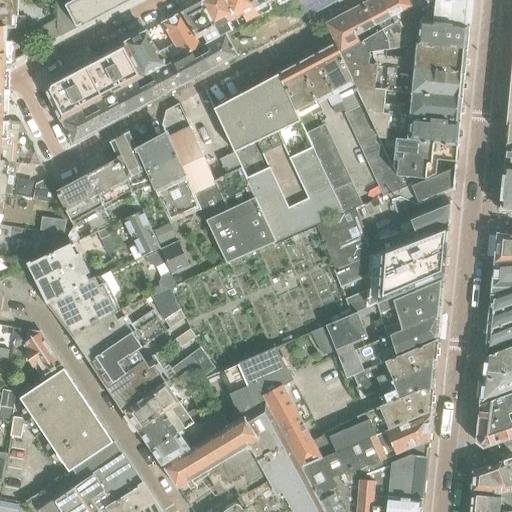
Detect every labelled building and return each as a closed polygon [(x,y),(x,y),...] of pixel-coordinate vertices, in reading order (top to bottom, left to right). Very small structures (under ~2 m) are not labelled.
[(0,0),(0,28),(8,29),(24,29),(24,16),(19,17),(19,0),(0,0)] [(60,37),(77,28),(65,6),(65,0),(56,0),(56,21),(56,30),(60,37)] [(65,0),(65,6),(77,28),(82,26),(82,25),(129,0),(65,0)] [(229,23),(235,20),(224,0),(208,0),(201,4),(220,39),(227,35),(234,31),(229,23)] [(262,17),(252,0),(224,0),(235,20),(243,15),(248,24),(262,17)] [(252,0),(262,17),(279,7),(275,0),(252,0)] [(339,2),(342,0),(297,0),(307,19),(339,1),(339,2)] [(382,0),(371,0),(362,5),(377,34),(395,23),(382,0)] [(388,50),(408,47),(467,53),(467,49),(467,42),(468,35),(469,28),(472,0),(434,0),(428,3),(415,11),(395,23),(377,34),(363,42),(366,54),(388,50)] [(415,11),(409,0),(382,0),(395,23),(415,11)] [(220,39),(201,4),(182,14),(199,48),(202,47),(198,39),(203,36),(208,44),(205,45),(206,46),(220,39)] [(363,42),(377,34),(362,5),(343,15),(359,45),(363,42)] [(192,52),(199,48),(182,14),(163,24),(174,44),(167,48),(165,49),(172,63),(192,53),(192,52)] [(359,45),(343,15),(325,24),(335,45),(344,64),(366,65),(367,58),(366,54),(363,42),(359,45)] [(56,21),(43,28),(44,29),(51,42),(60,37),(56,30),(56,21)] [(6,82),(8,29),(0,28),(0,92),(5,93),(6,82)] [(29,32),(29,45),(43,45),(43,32),(29,32)] [(148,32),(125,44),(143,78),(171,64),(172,63),(165,49),(159,52),(148,32)] [(201,57),(210,72),(238,56),(227,35),(206,46),(209,52),(201,57)] [(125,44),(104,55),(122,89),(143,78),(125,44)] [(339,93),(354,84),(344,64),(335,45),(301,63),(304,68),(302,69),(317,101),(327,95),(332,106),(335,113),(344,110),(341,104),(343,103),(342,102),(343,101),(339,93)] [(465,75),(467,53),(408,47),(408,58),(386,56),(388,50),(366,54),(367,58),(366,65),(465,75)] [(183,86),(210,72),(201,57),(196,59),(192,53),(172,63),(171,64),(183,86)] [(104,55),(84,65),(102,99),(122,89),(104,55)] [(317,101),(302,69),(304,68),(301,63),(279,75),(299,114),(309,109),(313,116),(322,111),(317,101)] [(154,102),(183,86),(171,64),(143,78),(142,79),(154,102)] [(462,99),(465,75),(366,65),(344,64),(354,84),(356,88),(386,91),(412,94),(462,99)] [(84,65),(64,76),(81,110),(102,99),(84,65)] [(279,75),(251,90),(215,109),(235,153),(272,136),(302,120),(299,114),(279,75)] [(64,76),(43,87),(52,105),(60,121),(81,110),(64,76)] [(125,117),(154,102),(142,79),(113,94),(125,117)] [(460,122),(462,99),(412,94),(411,112),(403,111),(403,105),(385,103),(386,91),(356,88),(360,95),(365,107),(369,114),(460,122)] [(0,159),(1,160),(3,148),(17,149),(19,131),(14,130),(14,123),(4,122),(5,93),(0,92),(0,159)] [(125,117),(113,94),(96,103),(101,110),(93,115),(101,130),(125,117)] [(365,107),(360,95),(343,103),(341,104),(344,110),(347,115),(365,107)] [(369,114),(365,107),(347,115),(352,128),(371,119),(369,114)] [(73,145),(101,130),(93,115),(86,119),(82,110),(61,122),(73,145)] [(458,145),(460,122),(369,114),(371,119),(378,133),(380,137),(396,139),(458,145)] [(378,133),(371,119),(352,128),(359,142),(378,133)] [(314,149),(332,140),(325,126),(307,135),(312,144),(314,149)] [(229,210),(215,180),(190,127),(168,137),(202,209),(207,220),(229,210)] [(134,193),(153,184),(138,151),(129,132),(110,143),(119,161),(132,190),(134,193)] [(384,147),(380,137),(378,133),(359,142),(365,155),(384,147)] [(138,151),(153,184),(171,223),(202,209),(168,137),(167,135),(138,151)] [(456,162),(458,145),(396,139),(393,166),(397,174),(398,176),(426,179),(437,174),(438,160),(456,162)] [(338,153),(332,140),(314,149),(320,161),(338,153)] [(390,160),(384,147),(365,155),(371,169),(390,160)] [(296,173),(320,162),(314,149),(289,159),(296,173)] [(344,166),(338,153),(320,161),(326,174),(344,166)] [(0,212),(3,213),(6,194),(12,195),(18,163),(1,161),(1,160),(0,159),(0,212)] [(371,169),(378,182),(397,174),(393,166),(390,160),(371,169)] [(104,205),(114,224),(124,219),(142,211),(134,193),(132,190),(119,161),(88,178),(104,205)] [(326,175),(320,162),(296,173),(302,186),(326,175)] [(350,179),(344,166),(326,174),(332,187),(350,179)] [(511,167),(504,167),(500,211),(511,212),(511,167)] [(227,263),(277,241),(266,218),(260,205),(253,191),(247,178),(242,168),(215,180),(229,210),(207,220),(227,263)] [(247,178),(253,191),(276,181),(270,168),(247,178)] [(403,188),(389,194),(397,213),(418,204),(453,190),(454,190),(456,168),(412,186),(411,185),(403,188)] [(403,188),(398,176),(397,174),(378,182),(384,196),(389,194),(403,188)] [(333,188),(326,175),(302,186),(308,199),(333,188)] [(36,184),(33,199),(64,206),(58,194),(50,178),(49,178),(36,184)] [(114,224),(104,205),(88,178),(58,194),(64,206),(73,221),(93,211),(97,217),(88,222),(94,234),(98,232),(111,226),(114,224)] [(350,179),(332,187),(333,188),(339,201),(356,193),(350,179)] [(283,195),(276,181),(253,191),(260,205),(283,195)] [(317,225),(345,213),(339,201),(333,188),(308,199),(300,203),(312,228),(317,225)] [(362,206),(356,193),(339,201),(345,213),(355,209),(362,206)] [(289,208),(283,195),(260,205),(266,218),(289,208)] [(312,228),(300,203),(289,208),(266,218),(277,241),(277,243),(312,228)] [(422,214),(367,237),(374,254),(450,225),(452,203),(422,215),(422,214)] [(345,213),(317,225),(336,269),(374,254),(367,237),(355,209),(345,213)] [(50,211),(47,230),(62,233),(65,214),(50,211)] [(142,211),(124,219),(136,245),(130,248),(136,259),(142,256),(142,257),(161,248),(153,231),(143,211),(142,211)] [(176,237),(170,224),(154,232),(160,244),(176,237)] [(336,269),(333,270),(341,287),(369,276),(374,288),(347,300),(353,314),(358,312),(403,294),(445,276),(450,225),(374,254),(336,269)] [(111,226),(98,232),(108,253),(122,247),(111,226)] [(511,262),(511,236),(498,235),(495,264),(511,262)] [(191,267),(179,241),(161,249),(173,275),(191,267)] [(55,242),(42,248),(46,256),(60,250),(55,242)] [(48,302),(89,280),(87,275),(91,272),(81,253),(77,255),(72,244),(71,244),(70,245),(60,250),(46,256),(34,262),(28,265),(29,265),(29,267),(31,266),(48,302)] [(159,252),(147,258),(151,266),(158,268),(165,264),(159,252)] [(29,265),(28,265),(34,262),(27,260),(18,259),(17,271),(29,265)] [(492,297),(491,300),(511,291),(511,262),(495,264),(491,297),(492,297)] [(162,277),(160,284),(163,291),(176,285),(170,273),(162,277)] [(381,311),(387,337),(441,314),(442,306),(445,276),(403,294),(358,312),(360,317),(374,311),(376,314),(381,311)] [(48,302),(73,335),(114,314),(118,312),(104,283),(100,285),(96,277),(89,280),(48,302)] [(186,318),(170,289),(155,295),(153,296),(165,320),(171,329),(186,318)] [(511,291),(491,300),(490,315),(511,306),(511,291)] [(489,315),(488,334),(511,324),(511,306),(490,315),(489,315)] [(368,336),(360,317),(358,312),(353,314),(354,316),(327,328),(339,357),(366,346),(363,339),(368,336)] [(75,337),(91,361),(134,332),(123,317),(119,320),(114,314),(73,335),(75,337)] [(347,378),(351,377),(439,339),(441,314),(387,337),(366,346),(339,357),(347,378)] [(511,324),(488,334),(486,351),(511,340),(511,324)] [(14,328),(13,339),(16,340),(14,351),(13,359),(24,361),(25,355),(30,331),(14,328)] [(331,339),(327,328),(311,334),(317,345),(331,339)] [(182,348),(197,337),(191,329),(176,339),(182,348)] [(43,383),(64,369),(40,332),(30,331),(25,355),(33,368),(35,366),(42,377),(40,379),(43,383)] [(91,361),(108,386),(146,361),(139,351),(144,347),(134,332),(91,361)] [(336,351),(331,339),(317,345),(323,356),(336,351)] [(426,382),(434,380),(436,366),(439,339),(351,377),(356,389),(361,400),(378,393),(383,406),(405,396),(404,393),(407,390),(426,382)] [(483,381),(511,371),(511,346),(486,357),(485,357),(483,381)] [(0,348),(0,356),(9,358),(10,350),(0,348)] [(313,441),(284,386),(294,381),(276,349),(275,348),(219,372),(240,419),(265,405),(301,469),(322,460),(313,441)] [(218,369),(208,355),(195,364),(199,371),(206,376),(218,369)] [(125,412),(167,382),(155,364),(151,368),(146,361),(108,386),(125,412)] [(193,386),(205,376),(198,371),(195,374),(191,368),(183,374),(193,386)] [(48,439),(70,472),(95,455),(113,443),(105,430),(79,392),(64,369),(43,383),(32,390),(20,398),(43,431),(36,436),(41,443),(48,439)] [(481,406),(511,394),(511,371),(483,381),(481,406)] [(20,398),(32,390),(22,375),(21,374),(18,386),(16,400),(20,398)] [(357,511),(361,481),(359,477),(356,471),(370,465),(370,466),(397,454),(429,440),(432,412),(431,412),(434,380),(426,382),(407,390),(404,393),(405,396),(383,406),(357,417),(358,420),(331,431),(332,433),(313,441),(322,460),(301,469),(316,496),(324,511),(357,511)] [(125,412),(139,432),(180,403),(181,402),(167,382),(125,412)] [(479,425),(478,428),(507,418),(507,417),(511,414),(511,394),(481,406),(479,425)] [(139,432),(150,448),(193,423),(201,418),(195,409),(188,414),(180,403),(139,432)] [(243,511),(285,511),(316,496),(301,469),(265,405),(240,419),(229,426),(161,465),(164,468),(177,487),(178,489),(208,471),(211,476),(209,477),(221,495),(236,486),(250,508),(243,511)] [(161,465),(229,426),(218,406),(201,418),(193,423),(150,448),(161,465)] [(507,418),(478,428),(477,441),(485,447),(511,437),(511,414),(507,417),(507,418)] [(22,438),(24,425),(28,426),(24,418),(14,417),(11,436),(22,438)] [(113,503),(143,486),(122,454),(115,443),(114,444),(113,443),(95,455),(70,472),(48,487),(34,497),(23,504),(29,511),(101,511),(104,509),(113,503)] [(388,476),(425,480),(428,448),(427,448),(359,477),(361,481),(376,482),(388,479),(388,476)] [(500,495),(511,494),(511,493),(510,488),(511,487),(511,458),(493,465),(474,472),(472,493),(500,495)] [(423,501),(425,480),(388,476),(388,479),(376,482),(377,489),(375,507),(388,508),(389,497),(423,501)] [(421,511),(423,501),(389,497),(388,508),(375,507),(377,489),(376,482),(361,481),(357,511),(421,511)] [(160,511),(143,486),(113,503),(104,509),(105,511),(160,511)] [(511,511),(511,494),(500,495),(472,493),(470,511),(511,511)] [(324,511),(316,496),(285,511),(324,511)]
